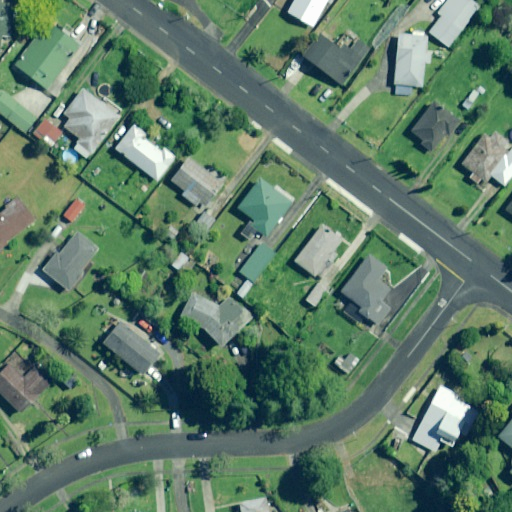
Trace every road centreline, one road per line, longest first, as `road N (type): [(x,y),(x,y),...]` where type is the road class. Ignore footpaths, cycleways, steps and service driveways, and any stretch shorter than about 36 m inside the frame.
road 1 (residential): [(1,511),(105,455),(295,440),(340,425),(384,386),(476,264)]
road 2 (residential): [(476,264),(122,0)]
road 3 (unknown): [(122,451),(110,391),(90,370),(0,316)]
